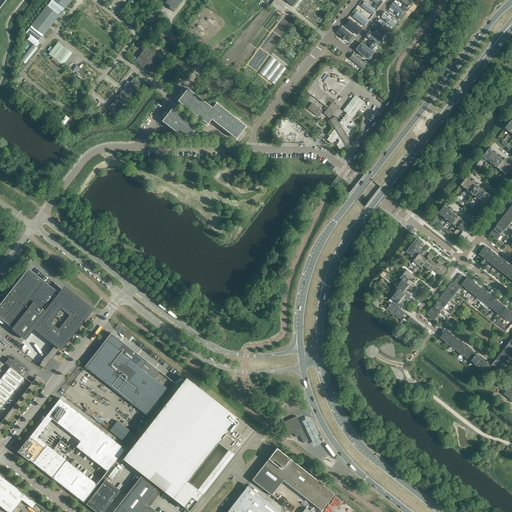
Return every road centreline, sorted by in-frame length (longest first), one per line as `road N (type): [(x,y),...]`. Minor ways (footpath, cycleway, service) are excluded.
road 1 (secondary): [(511,1),(331,227),(306,278),(300,351)]
road 2 (secondary): [(320,356),(321,304),(342,246),(511,28)]
road 3 (unclassified): [(41,215),(98,149),(253,148)]
road 4 (unclassified): [(122,295),(225,369),(303,366)]
road 5 (secondary): [(440,511),(354,437),(320,356)]
road 6 (unclassified): [(0,451),(122,295)]
road 7 (unclassified): [(300,351),(222,351),(130,285)]
road 8 (secondary): [(303,366),(335,445),(407,511)]
road 9 (residential): [(253,148),(259,119),(355,0)]
road 10 (unclassified): [(461,259),(346,170)]
